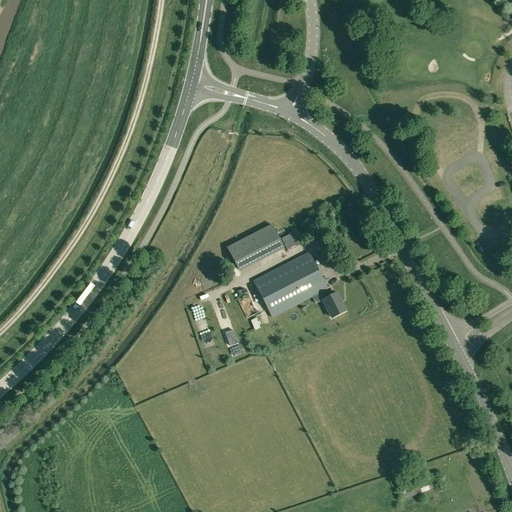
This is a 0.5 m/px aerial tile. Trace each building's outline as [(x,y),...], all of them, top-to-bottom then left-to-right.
[(227,248),(238,270),(283,247),(271,225),(227,248)] [(281,238),(287,249),(301,241),(296,231),(281,238)] [(346,311),(337,293),(331,296),(327,289),(328,289),(309,253),(253,282),(272,317),(321,292),(325,299),(323,300),(332,318),(346,311)] [(233,330),(225,333),(230,346),(238,343),(233,330)] [(220,357),(228,353),(220,337),(213,340),(220,357)] [(399,490),(402,499),(439,487),(436,478),(399,490)]
